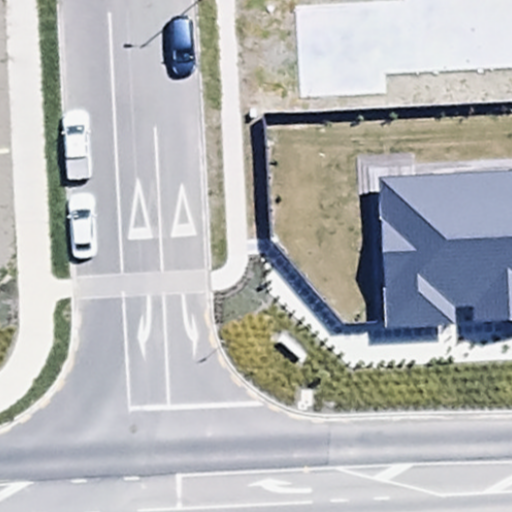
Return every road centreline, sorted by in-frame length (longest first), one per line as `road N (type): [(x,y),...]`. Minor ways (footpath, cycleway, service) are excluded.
road 1 (residential): [(150,504),(124,0)]
road 2 (secondary): [(150,504),(511,484)]
road 3 (secondary): [(3,511),(150,504)]
